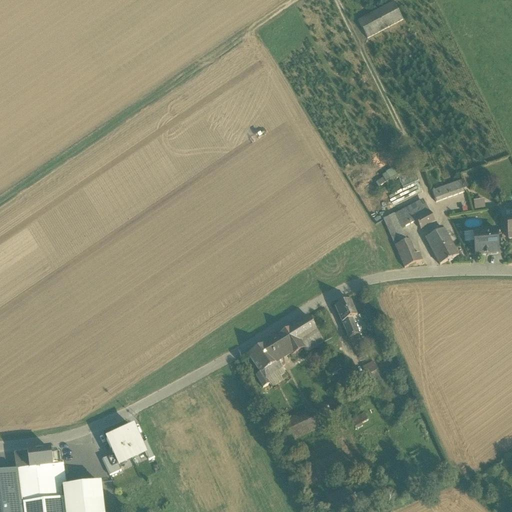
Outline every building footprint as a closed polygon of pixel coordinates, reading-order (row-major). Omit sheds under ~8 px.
[(358,21),(367,39),(403,20),(393,3),(358,21)] [(382,176),(383,178),(385,183),(386,184),(398,178),(393,170),(382,176)] [(377,187),(385,183),(383,178),(375,183),(377,187)] [(432,191),(436,203),(464,193),(460,182),(432,191)] [(484,199),(473,200),(475,209),(485,208),(484,199)] [(404,227),(415,221),(413,218),(421,214),(422,217),(430,213),(425,204),(410,212),(399,218),(404,227)] [(430,213),(422,217),(415,221),(420,230),(435,222),(430,213)] [(399,230),(404,227),(399,218),(394,221),(399,230)] [(405,241),(399,230),(394,221),(385,226),(394,246),(405,241)] [(425,239),(439,264),(459,256),(444,229),(425,239)] [(473,232),(475,256),(498,254),(495,230),(473,232)] [(407,241),(405,241),(394,246),(404,269),(417,263),(413,255),(407,241)] [(418,253),(413,255),(417,263),(422,261),(418,253)] [(335,308),(342,324),(349,321),(356,317),(349,301),(335,308)] [(291,329),(299,342),(316,332),(308,318),(291,329)] [(342,324),(349,339),(356,336),(358,335),(354,326),(352,327),(349,321),(342,324)] [(291,357),(304,349),(299,342),(291,329),(278,337),(291,357)] [(323,343),(316,332),(299,342),(304,349),(311,345),(313,349),(323,343)] [(360,343),(356,336),(349,339),(352,347),(360,343)] [(278,358),(282,363),(291,357),(278,337),(265,344),(276,360),(278,358)] [(256,376),(263,388),(269,385),(266,380),(284,366),(282,363),(278,358),(276,360),(265,344),(248,355),(260,374),(256,376)] [(323,370),(328,378),(340,370),(335,362),(323,370)] [(363,368),(367,376),(376,371),(372,363),(363,368)] [(294,415),(296,418),(302,429),(315,422),(311,414),(304,418),(301,412),(294,415)] [(350,422),(355,431),(362,427),(361,425),(367,421),(363,414),(350,422)] [(319,428),(315,422),(302,429),(296,418),(282,426),(291,442),(319,428)] [(144,452),(145,452),(141,444),(134,430),(127,433),(126,431),(120,434),(131,458),(144,452)] [(113,455),(118,465),(131,458),(120,434),(106,440),(113,455)] [(154,458),(147,442),(141,444),(145,452),(144,452),(149,461),(154,458)] [(27,452),(29,469),(29,470),(51,467),(51,466),(49,452),(49,449),(27,452)] [(59,450),(49,452),(51,466),(61,465),(59,450)] [(17,471),(29,469),(27,452),(14,454),(17,471)] [(113,455),(102,460),(110,476),(121,471),(118,465),(113,455)] [(17,471),(21,504),(55,500),(56,511),(64,511),(61,488),(65,487),(62,465),(61,465),(51,466),(51,467),(29,470),(29,469),(17,471)] [(379,475),(384,483),(391,479),(390,477),(397,473),(393,467),(379,475)] [(0,511),(22,511),(21,504),(17,471),(0,472),(0,511)] [(103,511),(99,483),(65,487),(61,488),(64,511),(103,511)] [(321,501),(326,511),(341,511),(357,505),(348,488),(321,501)] [(22,511),(56,511),(55,500),(21,504),(22,511)]
